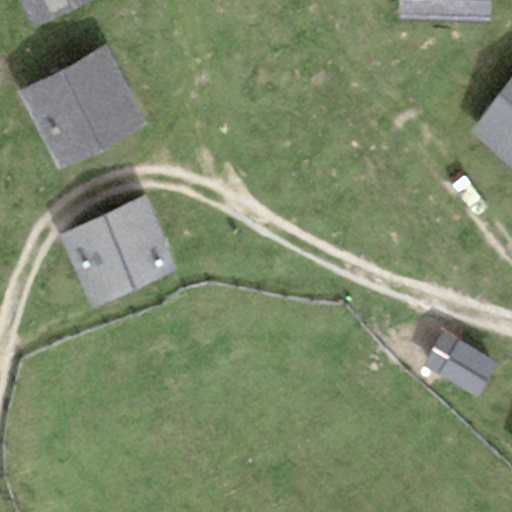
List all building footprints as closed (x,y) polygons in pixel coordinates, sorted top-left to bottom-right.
[(23,0),(37,27),(90,0),(23,0)] [(488,0),(399,0),(400,18),(489,20),(488,0)] [(107,47),(18,94),(60,171),(148,123),(107,47)] [(511,79),(469,132),(511,168),(511,79)] [(147,195),(59,235),(93,308),(180,268),(147,195)] [(498,363),(444,330),(423,365),(477,397),(498,363)]
